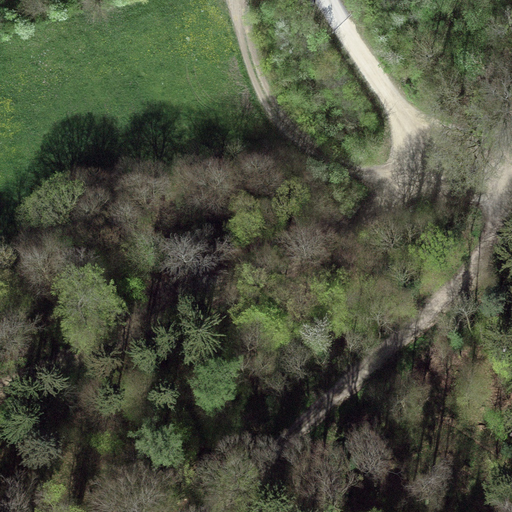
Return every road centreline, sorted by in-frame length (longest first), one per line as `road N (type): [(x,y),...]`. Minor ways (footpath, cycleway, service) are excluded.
road 1 (track): [(472,163),(509,194),(490,257),(207,511)]
road 2 (track): [(0,378),(63,343),(299,263),(362,230),(411,184)]
road 3 (track): [(472,163),(411,184),(380,183),(318,157),(264,94),(237,0)]
road 4 (track): [(325,0),(340,32),(472,163)]
